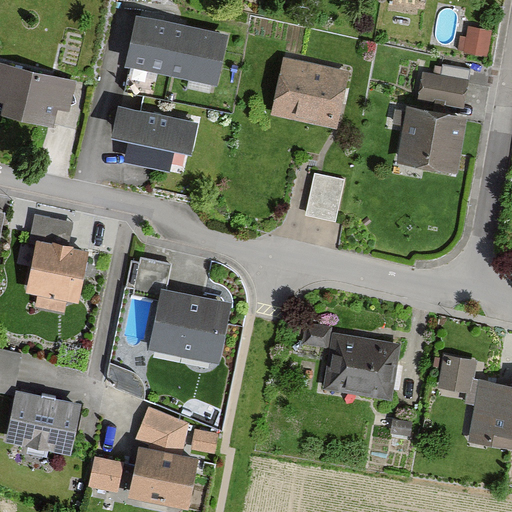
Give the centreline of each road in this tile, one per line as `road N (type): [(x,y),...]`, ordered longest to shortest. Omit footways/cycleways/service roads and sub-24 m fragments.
road 1 (residential): [(0,175),(471,297)]
road 2 (residential): [(511,62),(471,297)]
